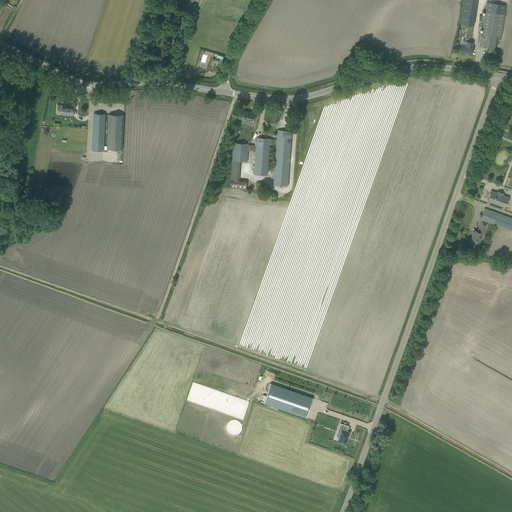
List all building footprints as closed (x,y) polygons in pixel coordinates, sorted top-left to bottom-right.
[(472,25),(476,0),(462,0),(459,23),(472,25)] [(506,6),(486,3),(482,33),(479,33),(478,42),(480,42),(480,46),(494,49),(496,36),(501,36),(506,6)] [(466,45),(462,45),(460,53),(471,55),(473,42),(467,41),(466,45)] [(69,115),(73,115),(74,102),(69,102),(69,103),(63,103),(62,105),(57,105),(57,110),(69,111),(69,115)] [(253,124),(255,113),(249,112),(243,111),(243,114),(239,114),(238,114),(237,117),(238,118),(242,119),(249,121),(249,124),(253,124)] [(92,150),(103,150),(105,114),(94,113),(92,150)] [(122,150),(124,115),(109,114),(108,149),(122,150)] [(288,186),(292,131),(277,130),(273,185),(288,186)] [(254,174),(267,175),(270,145),(272,145),(273,139),(270,139),(257,138),(256,145),(248,145),(248,144),(233,143),(233,148),(233,154),(232,160),(247,161),(248,150),(256,151),(255,158),(254,174)] [(230,188),(246,190),(247,181),(231,180),(230,188)] [(491,191),(487,201),(505,207),(509,197),(491,191)] [(491,223),(511,231),(511,234),(511,236),(511,235),(511,217),(485,208),(481,220),(482,220),(477,232),(474,230),(470,242),(479,245),(483,234),(484,234),(488,224),(490,225),(491,223)] [(270,384),(264,403),(306,418),(313,398),(270,384)] [(339,428),(334,442),(342,445),(347,432),(344,431),(344,430),(346,426),(338,423),(336,427),(339,428)]
